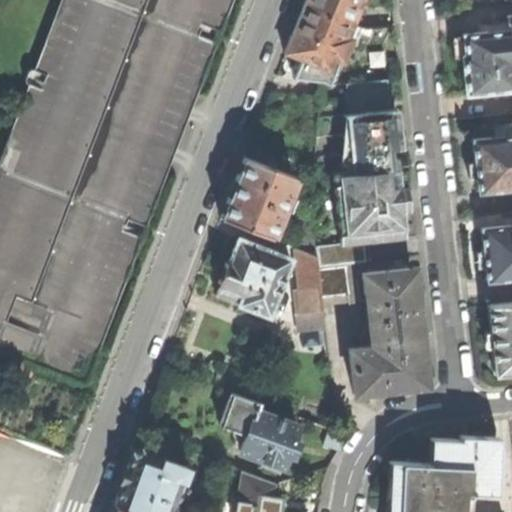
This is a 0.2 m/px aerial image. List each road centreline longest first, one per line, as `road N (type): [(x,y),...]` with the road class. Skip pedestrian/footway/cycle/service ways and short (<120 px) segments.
road 1 (residential): [(279,0),(79,511)]
road 2 (residential): [(463,405),(419,0)]
road 3 (residential): [(463,405),(428,406),(377,433),(355,462),(343,511)]
